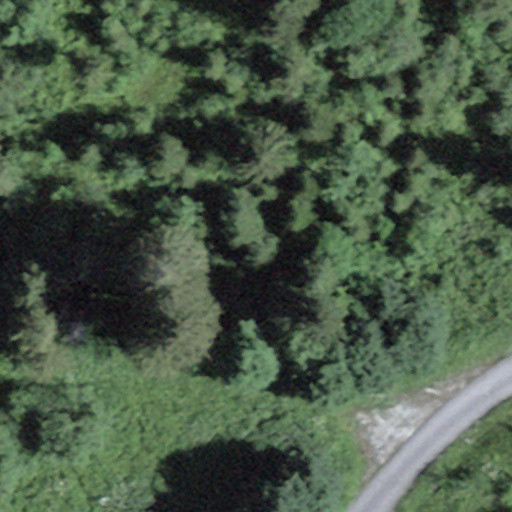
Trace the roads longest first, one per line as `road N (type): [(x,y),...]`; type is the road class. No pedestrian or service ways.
road 1 (track): [(0,385),(70,362),(197,365),(451,420)]
road 2 (track): [(511,374),(451,420),(376,511)]
